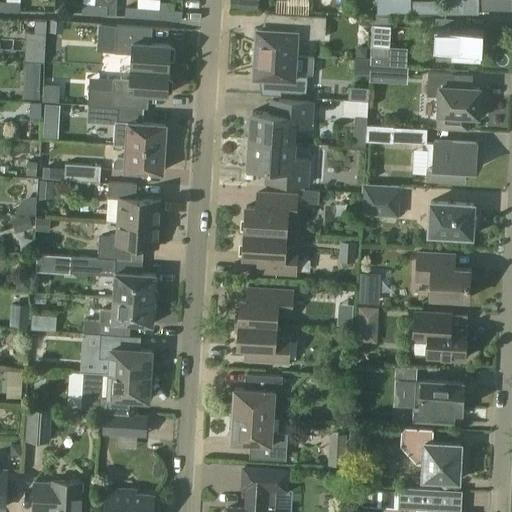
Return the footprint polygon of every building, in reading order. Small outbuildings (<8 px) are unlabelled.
[(446,0),(446,13),(458,13),(458,0),(446,0)] [(511,0),(479,0),(479,9),(511,10),(511,0)] [(427,13),(426,1),(411,1),(411,14),(427,13)] [(20,3),(5,2),(4,11),(20,11),(20,3)] [(82,14),(95,14),(95,4),(82,3),(82,14)] [(95,14),(107,15),(108,5),(95,4),(95,14)] [(125,17),(138,18),(138,8),(126,7),(125,17)] [(138,18),(150,18),(151,8),(138,8),(138,18)] [(168,20),(181,20),(181,12),(169,11),(168,20)] [(256,52),(296,55),(297,39),(309,40),(325,38),(326,17),(311,15),(285,14),(284,30),(254,28),(254,42),(256,42),(256,52)] [(462,60),(479,61),(480,51),(482,51),(483,30),(454,28),(455,19),(436,18),(435,27),(434,49),(463,50),(462,60)] [(35,20),(34,33),(45,34),(46,21),(35,20)] [(371,56),(387,57),(388,46),(389,46),(390,25),(372,24),(371,56)] [(175,59),(175,48),(171,44),(143,43),(144,27),(117,25),(115,53),(132,54),(131,67),(169,69),(170,61),(175,59)] [(25,48),(24,60),(41,62),(44,62),(44,61),(44,49),(25,48)] [(281,91),(306,93),(307,75),(313,75),(314,56),(296,55),(256,52),(255,62),(252,62),(252,76),(281,78),(281,91)] [(24,60),(24,74),(40,75),(41,62),(24,60)] [(169,78),(169,69),(131,67),(130,80),(113,79),(113,89),(89,88),(88,104),(98,105),(140,108),(140,93),(168,94),(173,91),(173,81),(169,78)] [(437,130),(469,131),(469,115),(478,116),(480,88),(453,86),(453,74),(428,72),(427,96),(439,97),(438,114),(437,130)] [(42,101),(57,100),(57,82),(42,83),(42,101)] [(345,115),(366,116),(366,87),(346,87),(345,115)] [(250,139),(294,142),(295,126),(311,127),(312,101),(278,99),(277,113),(252,111),(250,139)] [(46,104),(45,124),(59,125),(60,105),(46,104)] [(127,145),(164,147),(166,124),(143,122),(144,108),(140,108),(98,105),(97,121),(115,122),(115,134),(127,134),(127,145)] [(354,129),(353,144),(365,144),(365,141),(366,125),(367,117),(355,116),(355,118),(354,129)] [(365,141),(393,143),(394,126),(366,125),(365,141)] [(427,142),(427,128),(394,126),(393,140),(427,142)] [(273,183),(307,185),(309,159),(293,158),(294,142),(250,139),(249,167),(274,169),(273,183)] [(427,180),(465,182),(465,169),(476,169),(477,142),(434,140),(434,149),(429,149),(427,180)] [(113,168),(163,171),(164,147),(127,145),(126,157),(118,156),(114,160),(113,168)] [(64,179),(100,182),(101,165),(65,163),(64,179)] [(120,197),(118,221),(160,223),(161,200),(136,198),(137,184),(109,182),(108,197),(120,197)] [(360,215),(399,217),(401,185),(362,183),(360,215)] [(319,190),(303,189),(302,202),(318,203),(319,190)] [(245,231),(286,233),(287,217),(297,218),(299,198),(263,196),(262,207),(246,206),(245,231)] [(429,233),(472,236),(473,227),(479,225),(480,216),(473,213),(474,203),(431,201),(429,233)] [(160,223),(118,221),(117,233),(99,237),(97,257),(98,257),(132,260),(133,245),(158,247),(160,223)] [(254,271),(297,274),(298,249),(285,248),(286,233),(245,231),(243,256),(255,257),(254,271)] [(431,296),(469,298),(470,268),(448,267),(449,253),(418,251),(417,279),(431,280),(431,296)] [(137,273),(138,260),(132,260),(98,257),(97,257),(71,256),(70,272),(116,275),(114,296),(155,299),(156,274),(137,273)] [(239,323),(277,325),(278,313),(292,314),(294,290),(249,287),(248,299),(241,299),(239,323)] [(358,289),(357,300),(375,301),(376,290),(358,289)] [(101,334),(124,335),(125,322),(153,324),(155,299),(114,296),(113,310),(101,309),(101,321),(85,319),(84,333),(101,334)] [(339,303),(337,324),(352,326),(354,304),(339,303)] [(11,313),(11,325),(28,326),(28,314),(29,305),(12,304),(11,313)] [(357,306),(357,345),(376,346),(377,307),(357,306)] [(427,356),(465,358),(467,328),(445,327),(445,312),(414,311),(412,342),(428,343),(427,356)] [(32,314),(31,329),(44,329),(45,315),(32,314)] [(245,359),(289,362),(291,338),(276,337),(277,325),(239,323),(237,346),(245,347),(245,359)] [(111,373),(150,375),(152,350),(128,349),(129,336),(124,335),(101,334),(99,358),(112,359),(111,373)] [(395,366),(395,379),(416,380),(416,379),(417,367),(395,366)] [(111,373),(81,371),(81,372),(86,372),(84,408),(82,407),(82,409),(136,412),(137,399),(149,400),(150,375),(111,373)] [(233,414),(273,417),(275,392),(281,392),(282,375),(249,374),(249,389),(235,388),(233,414)] [(414,419),(454,421),(455,408),(463,408),(464,382),(416,379),(416,380),(414,419)] [(25,440),(50,442),(52,409),(27,408),(25,440)] [(103,413),(102,432),(156,436),(157,416),(103,413)] [(257,458),(286,459),(287,433),(272,432),(273,417),(233,414),(232,441),(258,443),(257,458)] [(423,478),(459,480),(461,442),(433,441),(434,428),(402,426),(401,445),(417,462),(424,462),(423,478)] [(287,470),(245,467),(243,486),(248,486),(247,509),(227,508),(227,511),(284,511),(285,511),(276,511),(277,488),(286,488),(287,470)] [(81,511),(83,481),(53,480),(53,482),(35,481),(33,511),(37,511),(81,511)] [(433,511),(434,509),(437,509),(438,488),(398,486),(397,507),(419,508),(418,511),(433,511)] [(105,511),(157,511),(158,506),(154,504),(154,495),(136,494),(136,490),(107,488),(105,511)]
